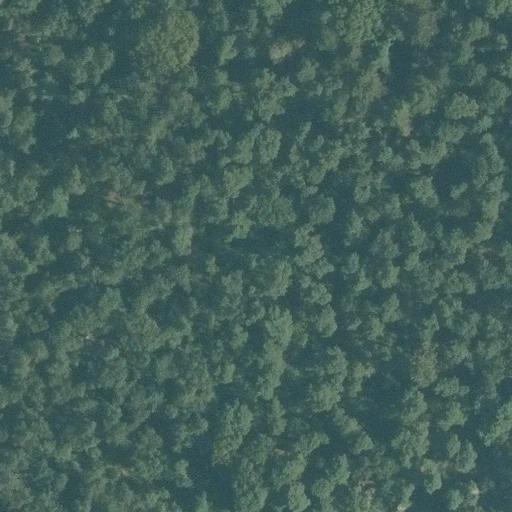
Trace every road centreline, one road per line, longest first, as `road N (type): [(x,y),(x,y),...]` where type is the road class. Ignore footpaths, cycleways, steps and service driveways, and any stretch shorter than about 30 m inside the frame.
road 1 (track): [(511,364),(303,382),(263,407),(216,419),(159,388),(0,221)]
road 2 (track): [(0,51),(61,41),(191,41),(414,0)]
